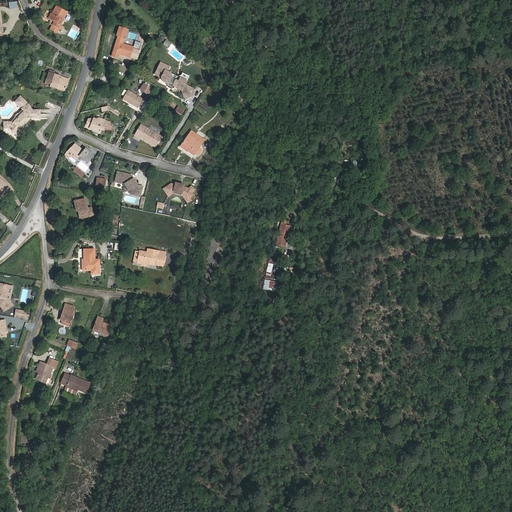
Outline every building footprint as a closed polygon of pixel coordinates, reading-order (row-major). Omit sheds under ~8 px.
[(49,20),(55,24),(53,27),(56,29),(59,31),(61,27),(59,26),(66,12),(57,7),(53,15),(52,15),(49,20)] [(127,36),(124,36),(127,27),(119,25),(117,33),(118,33),(112,54),(116,56),(118,50),(121,51),(120,54),(132,57),(133,56),(139,57),(141,49),(125,44),(127,36)] [(169,67),(161,62),(155,74),(161,77),(163,81),(168,84),(167,85),(172,87),(173,86),(182,91),(185,98),(194,94),(195,92),(193,88),(185,84),(187,80),(180,77),(179,81),(171,77),(170,73),(167,71),(169,67)] [(55,72),(50,70),(46,83),(51,85),(51,86),(65,91),(70,79),(55,74),(55,72)] [(141,89),(148,94),(152,89),(145,84),(141,89)] [(128,91),(123,100),(129,104),(134,94),(128,91)] [(143,99),(134,94),(129,104),(137,109),(143,99)] [(13,123),(6,124),(6,130),(11,130),(19,137),(24,132),(22,130),(32,119),(42,118),(42,110),(33,111),(31,106),(21,98),(16,105),(24,111),(24,112),(24,113),(15,124),(13,123)] [(102,119),(91,119),(88,129),(90,129),(101,132),(102,129),(105,121),(102,119)] [(107,127),(110,128),(112,123),(105,121),(102,129),(105,130),(107,127)] [(141,126),(134,136),(156,149),(162,139),(141,126)] [(198,147),(201,144),(193,139),(196,135),(190,131),(181,145),(188,149),(197,155),(201,149),(198,147)] [(201,144),(203,140),(196,135),(193,139),(201,144)] [(83,152),(75,145),(65,157),(69,160),(70,158),(75,162),(79,157),(87,164),(92,158),(89,155),(90,154),(85,150),(83,152)] [(84,175),(74,168),(71,171),(81,179),(84,175)] [(128,174),(115,171),(113,180),(123,183),(128,190),(129,189),(131,193),(139,194),(140,185),(135,184),(128,174)] [(0,189),(2,187),(4,189),(8,185),(0,177),(0,189)] [(102,190),(105,179),(97,178),(95,188),(102,190)] [(172,184),(164,189),(168,195),(172,192),(179,194),(186,203),(194,197),(187,188),(184,187),(184,185),(176,183),(176,184),(172,184)] [(78,206),(89,208),(88,200),(75,202),(76,206),(78,206)] [(95,218),(94,209),(89,208),(78,206),(78,211),(79,217),(91,215),(91,219),(95,218)] [(276,245),(285,248),(291,226),(285,225),(286,221),(282,220),(276,245)] [(82,258),(82,270),(95,270),(95,249),(84,249),(84,258),(82,258)] [(147,253),(139,251),(136,264),(142,265),(143,263),(148,265),(164,268),(166,257),(159,255),(159,252),(148,250),(147,253)] [(277,292),(279,283),(270,281),(275,260),(270,259),(263,289),(277,292)] [(7,301),(10,287),(0,285),(0,306),(2,310),(10,305),(7,301)] [(70,303),(67,310),(69,311),(66,319),(74,322),(78,311),(76,310),(78,306),(70,303)] [(109,335),(112,326),(103,322),(105,318),(100,316),(95,329),(109,335)] [(51,373),(54,366),(56,367),(58,361),(49,358),(47,363),(41,361),(39,368),(42,369),(37,379),(47,383),(50,377),(51,377),(52,374),(51,373)] [(73,378),(66,375),(63,383),(68,385),(68,387),(78,390),(78,388),(81,389),(88,392),(92,383),(73,376),(73,378)] [(78,388),(78,390),(68,387),(66,391),(78,395),(81,389),(78,388)]
